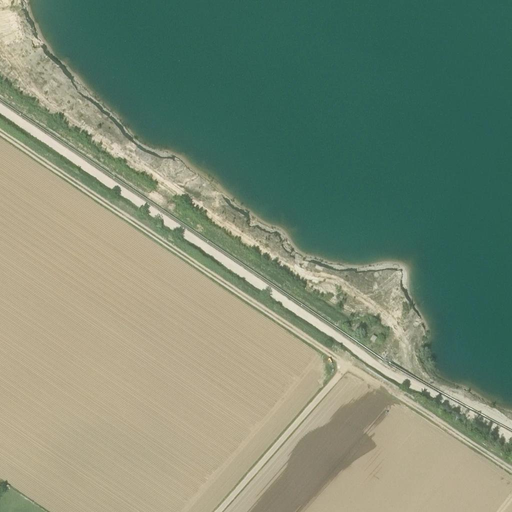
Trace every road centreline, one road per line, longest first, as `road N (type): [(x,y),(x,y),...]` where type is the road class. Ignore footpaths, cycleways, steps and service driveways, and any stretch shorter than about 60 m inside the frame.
road 1 (track): [(0,130),(347,365)]
road 2 (track): [(217,511),(347,365)]
